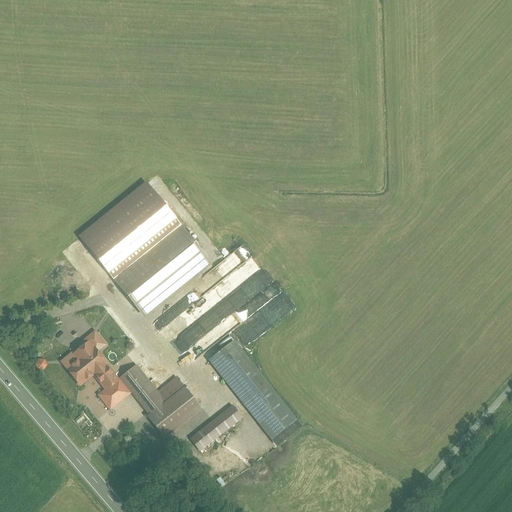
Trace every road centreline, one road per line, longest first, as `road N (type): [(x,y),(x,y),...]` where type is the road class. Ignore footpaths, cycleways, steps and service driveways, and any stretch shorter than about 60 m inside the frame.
road 1 (secondary): [(0,368),(121,511)]
road 2 (unclassified): [(511,386),(399,511)]
